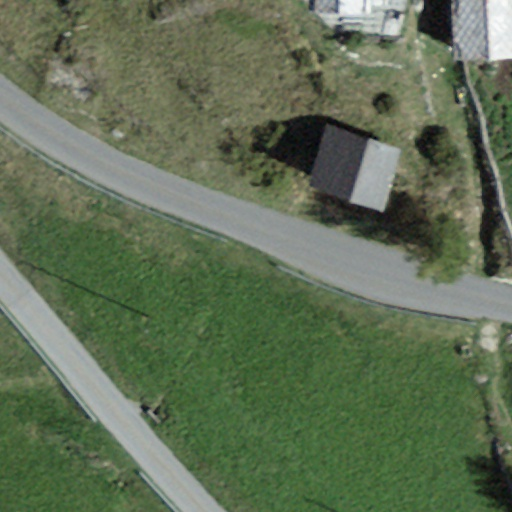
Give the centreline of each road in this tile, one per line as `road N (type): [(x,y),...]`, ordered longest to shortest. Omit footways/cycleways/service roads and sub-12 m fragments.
road 1 (unclassified): [(511,304),(223,228),(0,107)]
road 2 (unclassified): [(0,282),(194,511)]
